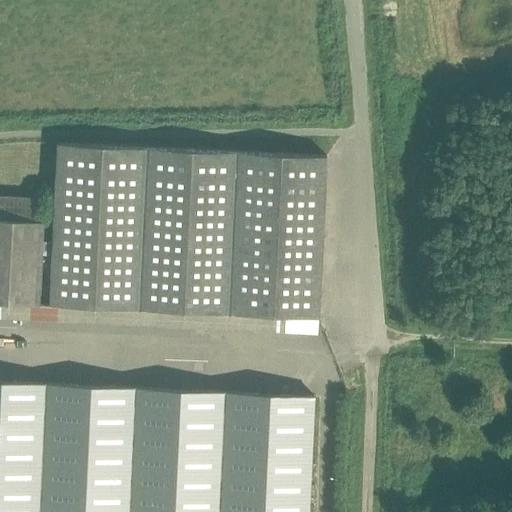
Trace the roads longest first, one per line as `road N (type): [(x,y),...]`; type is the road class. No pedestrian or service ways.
road 1 (unclassified): [(370,336),(352,0)]
road 2 (track): [(371,361),(366,511)]
road 3 (track): [(370,336),(511,347)]
